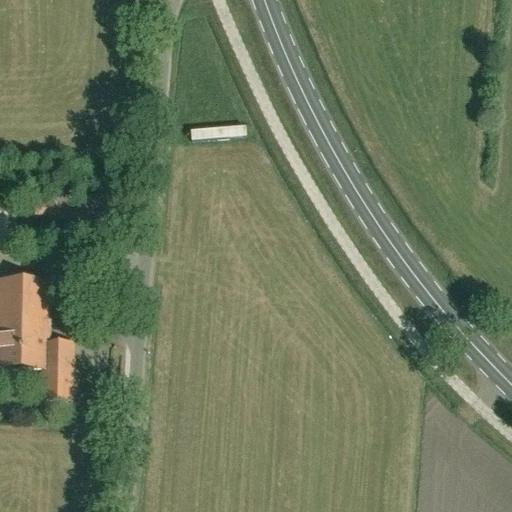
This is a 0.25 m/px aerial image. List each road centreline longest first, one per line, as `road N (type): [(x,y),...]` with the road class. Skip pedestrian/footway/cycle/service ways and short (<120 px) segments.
road 1 (unclassified): [(125,511),(169,0)]
road 2 (secondary): [(511,388),(438,309),(375,224),(306,103),(263,0)]
